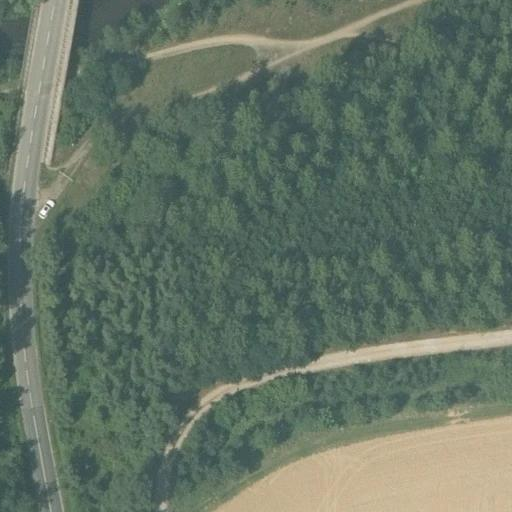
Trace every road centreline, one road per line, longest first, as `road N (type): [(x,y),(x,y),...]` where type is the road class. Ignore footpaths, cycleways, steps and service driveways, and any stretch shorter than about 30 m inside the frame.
road 1 (track): [(511,342),(338,367),(236,395),(183,446),(164,511)]
road 2 (track): [(0,88),(222,40),(289,46)]
